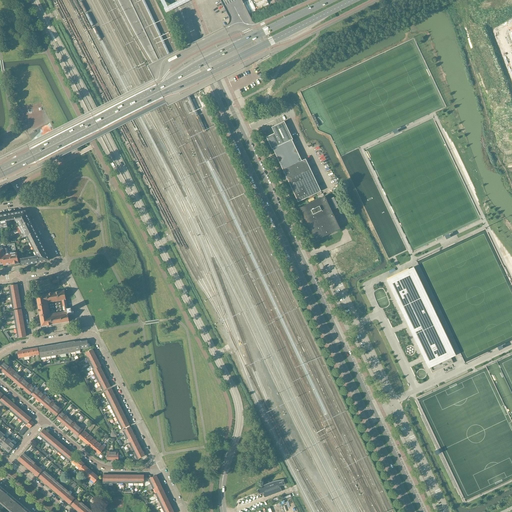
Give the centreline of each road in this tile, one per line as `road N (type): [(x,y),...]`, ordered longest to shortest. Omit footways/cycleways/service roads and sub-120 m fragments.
road 1 (secondary): [(223,511),(236,397),(148,224)]
road 2 (secondary): [(44,20),(148,224)]
road 3 (secondary): [(148,224),(44,20)]
road 4 (primary): [(178,81),(0,172)]
road 5 (primary): [(178,81),(353,0)]
road 6 (primary): [(329,0),(178,81)]
road 7 (residential): [(160,466),(91,333)]
road 8 (secondary): [(236,136),(295,262)]
road 9 (secondary): [(302,258),(243,133)]
road 10 (residential): [(44,419),(102,465),(160,466)]
road 11 (secondary): [(243,133),(195,23)]
